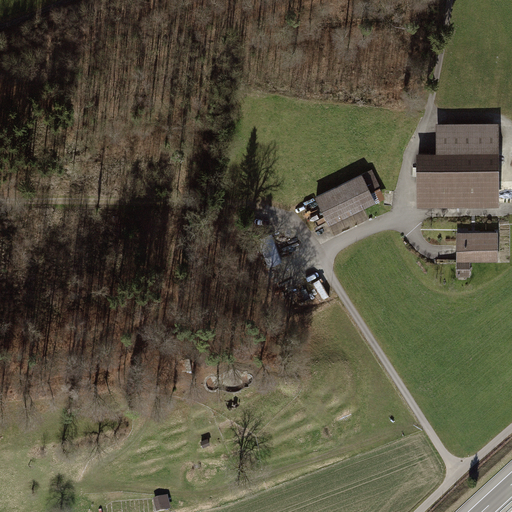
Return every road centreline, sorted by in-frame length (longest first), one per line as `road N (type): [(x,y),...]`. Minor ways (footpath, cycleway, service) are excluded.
road 1 (track): [(457,475),(319,255),(275,210),(0,200)]
road 2 (track): [(449,0),(400,213),(319,255)]
road 3 (track): [(400,213),(498,212),(507,205),(502,120),(425,119)]
road 4 (track): [(421,511),(511,430)]
